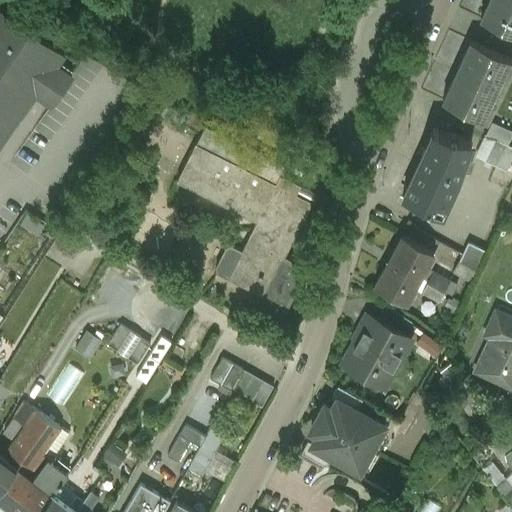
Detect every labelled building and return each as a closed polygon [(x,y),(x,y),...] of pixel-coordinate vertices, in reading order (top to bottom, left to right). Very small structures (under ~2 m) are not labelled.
[(1,0),(0,0),(0,133),(35,84),(50,96),(73,64),(57,53),(64,44),(1,0)] [(511,0),(488,0),(481,17),(511,31),(511,0)] [(511,58),(471,40),(442,100),(487,120),(488,117),(483,115),(508,60),(511,62),(511,58)] [(286,156),(205,115),(195,133),(195,132),(194,134),(177,169),(176,170),(200,182),(200,183),(229,197),(256,210),(241,239),(230,234),(225,236),(215,256),(217,261),(227,266),(227,267),(261,283),(255,295),(256,301),(273,309),(279,307),(283,299),(285,298),(286,295),(286,293),(288,290),(289,289),(291,285),(291,284),(292,280),(294,280),(296,276),(295,274),(297,271),(293,265),(287,262),(290,255),(288,250),(280,246),(308,191),(310,192),(310,191),(309,190),(309,191),(295,183),(299,175),(300,174),(298,173),(281,165),(286,156)] [(511,132),(511,131),(492,122),(486,134),(507,144),(511,132)] [(431,124),(402,188),(442,206),(471,143),(431,124)] [(511,157),(511,146),(495,139),(485,160),(506,170),(511,157)] [(92,215),(71,202),(62,215),(83,229),(92,215)] [(83,229),(62,215),(51,232),(72,245),(83,229)] [(433,243),(402,225),(388,250),(420,267),(433,243)] [(72,245),(51,232),(40,249),(61,263),(72,245)] [(466,234),(460,252),(476,258),(482,240),(466,234)] [(420,267),(388,250),(374,275),(406,292),(420,267)] [(146,270),(128,259),(122,268),(141,280),(146,270)] [(436,259),(419,276),(437,293),(454,276),(436,259)] [(511,306),(496,299),(487,320),(493,322),(479,352),(497,359),(494,365),(511,373),(511,306)] [(410,327),(370,305),(343,353),(364,365),(369,356),(388,367),(410,327)] [(120,311),(107,331),(117,338),(130,318),(120,311)] [(100,327),(86,318),(80,328),(93,337),(100,327)] [(435,342),(441,333),(422,320),(416,330),(435,342)] [(140,324),(127,344),(137,351),(150,331),(140,324)] [(242,356),(221,345),(210,366),(230,377),(242,356)] [(163,352),(158,366),(176,372),(181,359),(163,352)] [(511,428),(505,419),(503,420),(450,352),(441,359),(497,432),(493,435),(501,445),(507,447),(511,453),(511,428)] [(83,365),(68,355),(50,383),(64,393),(83,365)] [(273,374),(242,357),(232,376),(251,387),(251,389),(261,394),(273,374)] [(361,387),(337,374),(331,386),(335,388),(336,387),(356,397),(361,387)] [(0,485),(1,487),(56,410),(35,395),(23,387),(14,400),(15,401),(3,419),(13,426),(7,434),(7,435),(5,438),(9,441),(12,438),(16,441),(11,448),(0,440),(0,485)] [(356,397),(336,387),(335,388),(330,397),(323,393),(309,418),(316,422),(312,430),(311,432),(330,443),(358,458),(383,413),(356,397)] [(56,410),(1,487),(29,509),(53,479),(66,460),(67,459),(56,450),(59,445),(53,440),(69,419),(56,410)] [(205,422),(185,411),(179,421),(189,427),(200,432),(205,422)] [(200,432),(196,440),(188,454),(200,461),(208,447),(205,445),(220,418),(211,413),(205,422),(200,432)] [(179,421),(167,442),(177,447),(189,427),(179,421)] [(330,443),(311,432),(312,430),(307,428),(300,440),(325,454),(330,443)] [(210,452),(229,456),(232,443),(213,439),(210,452)] [(91,451),(81,442),(67,459),(66,460),(76,469),(91,451)] [(507,458),(501,451),(498,454),(504,461),(507,458)] [(93,452),(80,472),(92,480),(105,460),(93,452)] [(511,463),(507,458),(504,461),(493,470),(511,493),(511,463)] [(140,469),(115,511),(155,511),(170,486),(140,469)] [(64,471),(57,482),(53,479),(29,509),(28,509),(31,511),(64,511),(81,489),(74,485),(77,481),(68,474),(68,473),(66,471),(66,472),(64,471)] [(163,511),(204,511),(209,504),(203,501),(205,498),(203,493),(199,491),(194,493),(193,495),(177,487),(163,511)] [(81,489),(64,511),(96,511),(83,502),(88,495),(81,489)] [(273,511),(276,508),(254,496),(247,509),(251,511),(273,511)]
